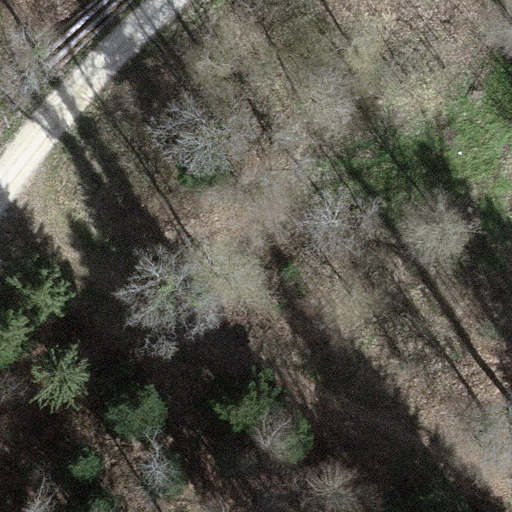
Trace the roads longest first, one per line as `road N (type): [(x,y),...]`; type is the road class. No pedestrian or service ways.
road 1 (track): [(0,230),(145,333),(461,511)]
road 2 (track): [(0,194),(143,18),(168,0)]
